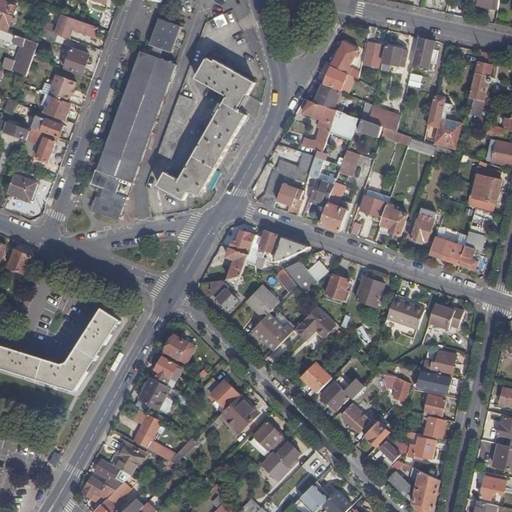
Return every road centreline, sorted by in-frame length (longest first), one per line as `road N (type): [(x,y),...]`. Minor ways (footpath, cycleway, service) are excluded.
road 1 (tertiary): [(172,294),(398,511)]
road 2 (tertiary): [(497,299),(224,203)]
road 3 (residential): [(135,0),(44,239)]
road 4 (tertiary): [(172,294),(57,493)]
road 5 (residential): [(497,299),(450,511)]
road 6 (residential): [(342,5),(511,41)]
road 7 (tertiary): [(213,220),(62,248)]
road 8 (residential): [(273,124),(342,5)]
road 9 (tertiary): [(257,0),(281,90),(273,124)]
